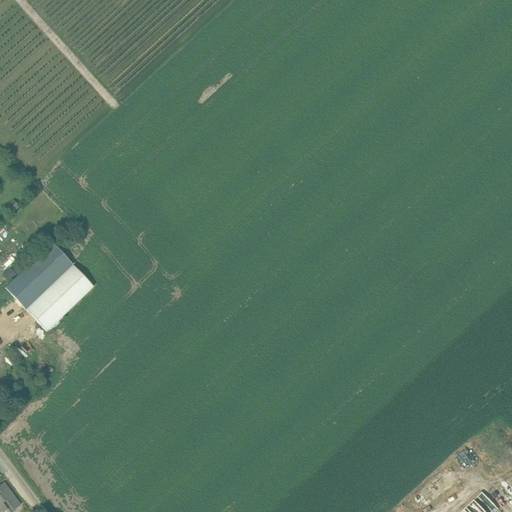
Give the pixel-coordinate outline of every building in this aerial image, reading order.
[(51,244),(4,289),(26,311),(44,293),(72,266),(51,244)] [(44,293),(26,311),(46,332),(93,286),(73,265),(72,266),(44,293)] [(10,268),(2,276),(7,282),(15,274),(10,268)] [(411,497),(422,510),(460,480),(450,467),(411,497)] [(499,484),(511,498),(511,483),(506,478),(499,484)] [(4,483),(0,485),(0,511),(4,511),(7,510),(8,511),(12,511),(13,511),(21,505),(4,483)] [(495,511),(498,509),(481,491),(459,511),(495,511)]
